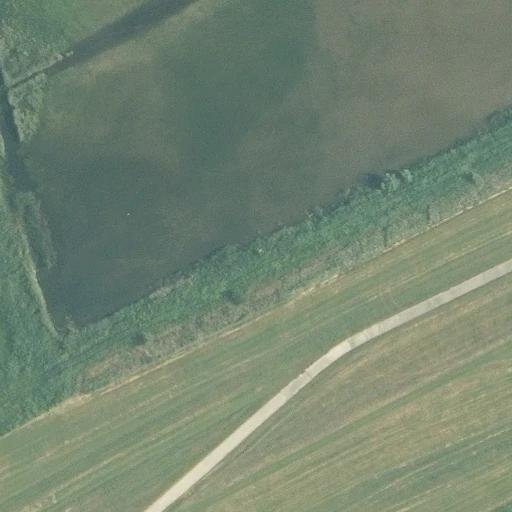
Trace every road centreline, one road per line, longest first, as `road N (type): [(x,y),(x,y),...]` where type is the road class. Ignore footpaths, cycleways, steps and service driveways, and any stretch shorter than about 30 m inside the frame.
road 1 (track): [(183,511),(511,342)]
road 2 (track): [(59,494),(328,354)]
